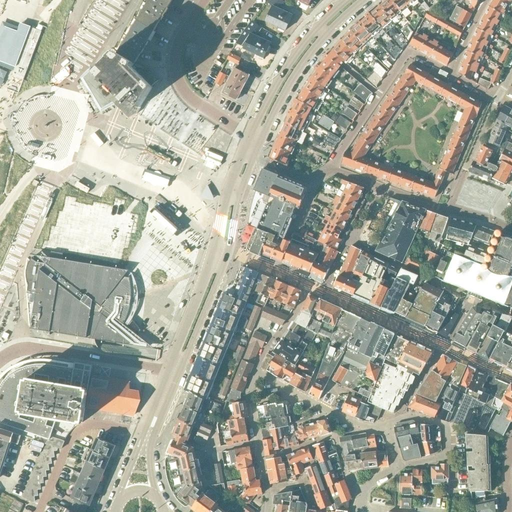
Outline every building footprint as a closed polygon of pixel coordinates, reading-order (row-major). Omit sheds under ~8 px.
[(167,7),(171,0),(149,0),(148,4),(163,13),(166,8),(168,9),(169,8),(167,7)] [(282,0),(271,0),(269,2),(273,6),(267,19),(278,25),(278,26),(286,30),(293,15),(277,8),(278,6),(283,1),(284,1),(282,0)] [(387,0),(380,6),(392,20),(398,15),(397,13),(400,11),(391,0),(387,0)] [(407,5),(410,3),(407,0),(391,0),(400,11),(401,13),(408,7),(407,5)] [(441,3),(440,0),(429,8),(430,8),(429,11),(433,13),(444,6),(441,3)] [(510,5),(509,4),(502,0),(493,0),(490,6),(502,14),(505,11),(506,12),(510,5)] [(426,11),(430,8),(429,8),(428,6),(425,2),(421,4),(426,11)] [(138,21),(154,31),(160,20),(162,21),(160,19),(163,13),(148,4),(138,21)] [(470,16),(475,8),(474,7),(472,4),(467,12),(464,10),(456,6),(449,19),(457,23),(465,27),(470,16)] [(390,18),(392,20),(380,6),(371,14),(382,28),(389,23),(387,21),(390,18)] [(504,15),(502,14),(490,6),(484,18),(496,25),(497,24),(499,21),(501,22),(504,15)] [(436,23),(439,17),(428,11),(425,17),(436,23)] [(382,29),(382,28),(371,14),(369,12),(365,15),(367,17),(361,22),(373,36),(379,31),(378,29),(380,27),(382,29)] [(411,24),(414,29),(419,21),(415,17),(411,24)] [(447,29),(450,23),(439,17),(436,23),(447,29)] [(478,29),(491,35),(493,31),(495,32),(499,25),(497,24),(496,25),(484,18),(478,29)] [(27,84),(45,28),(16,19),(12,31),(7,30),(0,51),(0,57),(19,64),(13,79),(27,84)] [(373,37),(373,36),(361,22),(359,20),(355,23),(357,26),(351,32),(362,43),(364,45),(370,39),(368,38),(371,35),(373,37)] [(148,41),(154,31),(138,21),(128,37),(144,47),(147,41),(149,42),(148,41)] [(247,31),(237,44),(258,54),(258,55),(266,59),(273,44),(258,37),(259,34),(263,29),(264,29),(254,22),(247,31)] [(463,31),(450,23),(447,29),(461,36),(463,31)] [(408,42),(413,32),(407,25),(399,31),(408,42)] [(473,40),(486,46),(488,42),(490,43),(493,36),(491,35),(478,29),(473,40)] [(421,50),(427,39),(428,37),(424,34),(422,36),(417,33),(418,31),(418,30),(410,44),(421,50)] [(359,46),(362,43),(351,32),(342,41),(355,53),(361,48),(359,46)] [(397,32),(391,39),(401,50),(406,43),(397,32)] [(130,60),(135,63),(141,53),(142,54),(142,53),(140,52),(144,47),(128,37),(124,44),(120,42),(118,41),(115,48),(114,48),(114,49),(115,49),(115,50),(117,52),(125,58),(130,60)] [(433,42),(427,39),(421,50),(432,56),(438,45),(439,42),(434,40),(433,42)] [(486,46),(473,40),(468,51),(482,57),(483,53),(485,54),(488,48),(486,46)] [(355,54),(355,53),(342,41),(332,51),(344,61),(346,63),(352,57),(350,55),(353,52),(355,54)] [(399,52),(390,41),(384,48),(394,60),(399,52)] [(454,54),(438,45),(432,56),(447,65),(454,54)] [(506,48),(503,55),(508,57),(511,50),(506,48)] [(484,57),(482,57),(468,51),(463,63),(478,68),(479,64),(481,65),(484,57)] [(125,58),(117,52),(96,72),(90,69),(84,75),(83,76),(87,81),(112,105),(115,103),(129,118),(137,113),(147,97),(153,87),(152,86),(156,83),(160,81),(149,71),(143,77),(132,67),(135,64),(134,64),(135,63),(130,60),(125,58)] [(243,52),(241,57),(249,61),(251,57),(250,55),(243,52)] [(223,82),(227,83),(228,80),(243,88),(249,75),(247,74),(250,69),(238,64),(241,59),(230,53),(227,59),(237,64),(230,77),(220,72),(215,83),(221,86),(223,82)] [(332,76),(334,78),(340,71),(338,70),(341,66),(328,56),(326,54),(323,58),(325,60),(320,66),(332,76)] [(60,55),(54,81),(67,84),(73,58),(60,55)] [(223,61),(216,55),(212,60),(214,62),(219,65),(223,61)] [(508,57),(503,55),(500,62),(505,64),(508,57)] [(373,70),(382,79),(382,78),(386,71),(374,60),(370,67),(373,70)] [(476,72),(478,68),(463,63),(460,74),(470,80),(474,71),(476,72)] [(417,77),(421,69),(411,64),(407,70),(417,77)] [(330,80),(332,76),(320,66),(317,65),(314,69),(317,70),(312,77),(325,86),(325,87),(327,88),(332,81),(330,80)] [(497,68),(494,75),(499,77),(502,70),(497,68)] [(421,69),(417,77),(415,80),(425,86),(431,75),(421,69)] [(382,79),(373,70),(365,78),(376,88),(377,87),(376,85),(380,81),(381,80),(382,79)] [(411,87),(415,80),(417,77),(407,70),(401,80),(411,87)] [(441,81),(431,75),(425,86),(435,91),(441,81)] [(499,77),(494,75),(491,83),(496,85),(499,77)] [(323,90),(325,87),(325,86),(312,77),(305,88),(321,98),(325,91),(323,90)] [(488,89),(491,83),(489,83),(490,82),(480,78),(478,84),(488,89)] [(236,100),(243,88),(228,80),(227,83),(222,93),(236,100)] [(411,87),(401,80),(394,89),(405,96),(411,87)] [(445,97),(451,86),(441,81),(435,91),(445,97)] [(372,93),(360,83),(353,93),(366,102),(367,101),(367,100),(370,94),(372,94),(372,93)] [(455,102),(461,92),(451,86),(445,97),(455,102)] [(295,98),(314,109),(318,102),(316,101),(318,97),(321,99),(321,98),(305,88),(298,99),(296,98),(295,98)] [(398,106),(405,96),(394,89),(388,99),(398,106)] [(465,108),(471,97),(461,92),(455,102),(465,108)] [(14,134),(17,139),(19,143),(22,147),(25,151),(34,140),(43,106),(40,95),(37,95),(31,97),(29,99),(26,101),(23,103),(19,108),(18,111),(17,113),(15,112),(12,115),(10,120),(12,123),(14,123),(14,128),(14,134)] [(353,97),(349,103),(359,110),(363,104),(353,97)] [(481,103),(471,97),(465,108),(464,112),(476,117),(481,103)] [(314,109),(295,98),(293,102),(296,104),(292,111),(289,109),(289,110),(308,120),(312,113),(310,111),(312,108),(314,109)] [(392,116),(398,106),(388,99),(381,108),(392,116)] [(347,106),(342,113),(352,120),(357,114),(347,106)] [(511,110),(505,106),(498,119),(509,126),(511,127),(511,110)] [(392,116),(381,108),(375,118),(385,125),(392,116)] [(308,120),(289,110),(287,114),(290,115),(286,123),(303,131),(306,124),(304,123),(306,119),(308,120)] [(476,117),(464,112),(459,123),(471,128),(476,117)] [(334,121),(324,115),(319,123),(329,130),(334,121)] [(340,115),(336,122),(346,129),(351,123),(340,115)] [(385,125),(375,118),(368,128),(379,135),(385,125)] [(505,148),(502,155),(508,143),(509,141),(503,139),(509,126),(498,119),(487,141),(505,148)] [(280,135),(297,142),(301,135),(298,134),(300,130),(302,132),(303,131),(286,123),(280,135)] [(471,128),(459,123),(455,133),(467,138),(471,128)] [(379,135),(368,128),(362,137),(372,144),(379,135)] [(338,141),(339,142),(341,140),(340,139),(329,133),(323,142),(334,148),(338,141)] [(467,138),(455,133),(450,144),(462,149),(467,138)] [(275,146),(292,154),(296,146),(293,145),(295,142),(297,143),(297,142),(280,135),(275,146)] [(314,137),(312,142),(320,146),(322,147),(324,143),(323,142),(322,142),(323,142),(314,137)] [(356,146),(366,153),(372,144),(362,137),(356,146)] [(322,147),(318,153),(328,159),(332,151),(333,151),(335,149),(324,143),(322,147)] [(496,167),(511,175),(511,172),(511,144),(508,143),(502,155),(497,166),(496,167)] [(445,157),(457,162),(462,149),(450,144),(445,157)] [(482,145),(476,161),(484,165),(484,166),(486,166),(488,162),(487,162),(493,150),(482,145)] [(292,154),(275,146),(270,158),(287,165),(290,158),(288,157),(290,153),(292,154)] [(351,153),(359,155),(364,157),(366,153),(356,146),(351,153)] [(341,163),(355,168),(359,155),(351,153),(346,151),(341,163)] [(373,160),(364,157),(359,155),(355,168),(368,173),(373,160)] [(452,174),(457,162),(445,157),(440,169),(446,172),(452,174)] [(386,165),(373,160),(368,173),(381,178),(386,165)] [(484,165),(476,161),(474,160),(469,171),(480,175),(484,166),(484,165)] [(506,184),(511,175),(496,167),(497,166),(488,162),(486,166),(495,171),(491,177),(506,184)] [(395,183),(399,170),(386,165),(381,178),(395,183)] [(490,180),(491,177),(495,171),(486,166),(484,166),(480,175),(490,180)] [(443,179),(446,172),(440,169),(437,174),(434,183),(426,180),(422,192),(435,197),(443,179)] [(408,187),(413,175),(399,170),(395,183),(408,187)] [(426,180),(413,175),(408,187),(422,192),(426,180)] [(308,187),(284,177),(281,184),(276,182),(270,196),(266,204),(256,229),(259,230),(260,229),(262,230),(269,233),(276,236),(277,233),(284,236),(292,215),(293,215),(296,207),(300,209),(308,187)] [(344,191),(364,202),(367,195),(364,194),(367,189),(349,182),(343,180),(341,183),(347,186),(344,191)] [(212,198),(213,195),(209,186),(207,185),(204,196),(212,198)] [(337,196),(335,199),(359,212),(364,202),(344,191),(341,198),(337,196)] [(359,212),(335,199),(333,203),(337,205),(334,211),(354,221),(359,212)] [(415,236),(418,228),(427,210),(403,202),(385,235),(382,234),(375,247),(375,248),(375,249),(375,250),(376,250),(403,262),(415,236)] [(427,210),(418,228),(427,231),(425,237),(429,239),(438,214),(427,210)] [(354,221),(334,211),(331,217),(327,215),(325,219),(349,231),(354,221)] [(449,218),(438,214),(429,239),(440,242),(443,235),(449,218)] [(472,236),(476,225),(451,218),(447,235),(470,241),(472,236)] [(339,238),(341,239),(343,236),(346,237),(349,231),(325,219),(323,223),(327,225),(324,231),(339,238)] [(494,232),(476,225),(472,236),(476,237),(475,239),(486,243),(486,242),(490,243),(494,232)] [(257,237),(252,248),(250,252),(260,256),(262,252),(269,233),(262,230),(260,229),(259,230),(256,229),(253,236),(257,237)] [(342,239),(341,239),(339,238),(324,231),(319,241),(324,244),(336,250),(342,239)] [(290,243),(303,248),(308,238),(294,232),(290,243)] [(511,307),(511,237),(508,236),(505,235),(503,235),(501,234),(501,233),(500,232),(499,232),(498,233),(497,233),(490,250),(487,260),(485,263),(456,251),(454,254),(448,251),(445,259),(442,258),(438,265),(433,276),(442,279),(442,280),(470,290),(468,294),(478,297),(479,294),(511,308),(511,307)] [(272,256),(280,237),(276,236),(269,233),(262,252),(272,256)] [(280,237),(272,256),(283,261),(289,244),(279,240),(280,237)] [(296,266),(310,272),(319,254),(311,251),(315,241),(308,238),(296,266)] [(490,250),(470,242),(466,252),(487,260),(490,250)] [(296,266),(303,248),(290,243),(289,244),(283,261),(296,266)] [(336,250),(324,244),(319,254),(310,272),(324,279),(339,252),(336,250)] [(349,280),(360,254),(362,250),(352,245),(334,286),(354,295),(359,284),(349,280)] [(438,265),(442,258),(442,257),(435,254),(424,249),(420,260),(425,262),(426,260),(426,261),(438,265)] [(130,304),(131,302),(131,298),(131,296),(131,294),(131,292),(131,289),(131,287),(130,285),(130,282),(129,278),(124,277),(129,270),(62,259),(63,253),(52,251),(51,257),(47,257),(46,263),(36,261),(33,258),(33,257),(32,258),(30,260),(29,262),(29,263),(28,265),(27,267),(27,269),(26,271),(26,273),(26,275),(26,277),(27,278),(27,280),(27,282),(28,284),(28,292),(35,293),(30,329),(42,331),(50,334),(144,347),(156,349),(123,323),(125,320),(126,318),(127,316),(128,314),(128,311),(129,309),(130,307),(130,304)] [(349,280),(359,284),(358,284),(359,285),(372,256),(364,251),(362,255),(360,254),(349,280)] [(358,284),(359,284),(354,295),(370,302),(374,292),(376,293),(379,287),(380,287),(381,284),(387,287),(389,282),(382,279),(389,264),(372,256),(359,285),(358,284)] [(425,262),(420,260),(409,256),(406,264),(421,270),(425,262)] [(382,279),(389,282),(392,277),(395,279),(399,269),(389,264),(382,279)] [(242,267),(233,288),(237,291),(249,296),(250,295),(252,295),(254,291),(256,292),(256,291),(263,274),(246,268),(242,267)] [(414,286),(419,276),(402,269),(401,270),(397,279),(392,289),(391,292),(390,291),(382,307),(395,312),(409,283),(414,286)] [(269,297),(276,280),(263,274),(256,291),(269,297)] [(423,278),(419,276),(414,286),(409,283),(395,312),(407,317),(422,288),(419,286),(423,278)] [(397,279),(395,279),(392,277),(389,282),(387,287),(381,284),(380,287),(379,287),(376,293),(374,292),(370,302),(382,307),(390,291),(391,292),(392,289),(397,279)] [(276,280),(269,297),(282,302),(289,285),(276,280)] [(426,326),(443,292),(444,290),(427,281),(425,283),(422,288),(407,317),(426,326)] [(289,285),(282,302),(295,307),(302,291),(289,285)] [(225,292),(219,308),(241,317),(249,296),(237,291),(235,296),(225,292)] [(448,295),(443,292),(426,326),(438,332),(447,315),(450,309),(453,310),(460,299),(455,296),(451,304),(445,300),(448,295)] [(301,311),(294,322),(302,326),(306,328),(309,329),(312,321),(310,321),(320,299),(310,294),(301,311)] [(312,321),(309,329),(316,333),(318,334),(319,332),(331,338),(343,310),(320,299),(310,321),(312,321)] [(255,305),(251,317),(256,319),(259,312),(261,308),(258,307),(255,305)] [(266,318),(270,308),(265,306),(261,316),(266,318)] [(454,340),(467,347),(485,312),(484,312),(486,309),(475,306),(474,306),(472,307),(462,324),(454,340)] [(219,308),(212,325),(234,333),(239,322),(247,325),(246,329),(252,331),(255,323),(249,321),(240,317),(241,317),(219,308)] [(276,311),(270,308),(266,318),(272,321),(276,311)] [(161,323),(164,314),(152,309),(148,317),(161,323)] [(485,312),(467,347),(479,353),(500,313),(486,309),(484,312),(485,312)] [(362,318),(343,310),(331,338),(324,358),(327,359),(340,333),(337,331),(339,327),(345,330),(343,333),(341,339),(336,349),(344,352),(348,343),(350,344),(356,330),(358,327),(362,318)] [(272,321),(277,323),(281,313),(276,311),(272,321)] [(289,316),(281,313),(277,323),(282,325),(289,316)] [(500,313),(479,353),(489,359),(505,330),(498,326),(502,314),(500,313)] [(511,318),(511,316),(502,314),(498,326),(505,330),(511,334),(511,333),(511,324),(510,323),(511,318)] [(371,323),(362,318),(358,327),(356,330),(350,344),(348,349),(358,354),(359,351),(360,349),(355,346),(358,338),(363,340),(371,323)] [(301,337),(306,328),(302,326),(294,322),(289,330),(301,337)] [(385,329),(372,323),(360,349),(359,351),(358,354),(348,349),(341,366),(349,370),(344,378),(348,380),(346,384),(365,373),(370,362),(372,357),(385,329)] [(212,325),(205,341),(227,350),(234,333),(212,325)] [(324,358),(323,360),(330,363),(336,349),(341,339),(343,333),(345,330),(339,327),(337,331),(340,333),(327,359),(324,358)] [(307,328),(306,328),(301,337),(301,338),(312,343),(313,340),(316,333),(309,329),(307,328)] [(382,367),(384,363),(383,361),(395,334),(385,329),(372,357),(370,362),(382,367)] [(296,346),(298,343),(299,342),(301,338),(301,337),(289,330),(284,338),(291,343),(296,346)] [(511,333),(511,334),(505,330),(489,359),(490,359),(508,368),(511,359),(511,333)] [(255,331),(250,343),(256,345),(261,334),(255,331)] [(256,345),(260,347),(262,348),(267,336),(261,334),(256,345)] [(397,335),(386,360),(393,363),(398,366),(411,341),(397,335)] [(283,340),(274,352),(276,354),(287,360),(296,365),(303,353),(306,348),(307,350),(310,345),(312,343),(301,338),(299,342),(298,343),(300,344),(297,349),(283,340)] [(321,344),(313,340),(312,343),(310,345),(319,349),(321,344)] [(205,341),(199,357),(221,366),(227,350),(205,341)] [(414,372),(419,375),(420,375),(434,351),(411,341),(398,366),(397,369),(396,370),(402,372),(405,367),(409,370),(407,372),(413,375),(414,372)] [(260,347),(256,345),(250,343),(248,349),(258,352),(260,347)] [(236,353),(242,356),(245,348),(239,345),(236,353)] [(258,352),(248,349),(246,354),(255,358),(258,352)] [(330,363),(323,360),(318,373),(330,378),(344,352),(336,349),(330,363)] [(239,363),(242,356),(236,353),(233,361),(239,363)] [(255,358),(246,354),(243,360),(253,364),(255,358)] [(269,368),(275,372),(277,369),(280,371),(287,360),(276,354),(274,357),(268,354),(264,361),(261,367),(267,371),(269,368)] [(444,355),(433,371),(442,377),(441,379),(447,381),(445,385),(451,388),(453,384),(450,383),(453,377),(452,376),(459,363),(444,355)] [(199,357),(192,373),(214,382),(221,366),(199,357)] [(231,391),(241,395),(242,392),(253,364),(243,360),(231,391)] [(277,369),(275,372),(273,374),(282,379),(285,374),(293,378),(297,370),(299,367),(296,365),(287,360),(280,371),(277,369)] [(297,370),(312,377),(316,368),(308,364),(307,366),(302,363),(303,362),(299,360),(296,365),(299,367),(297,370)] [(370,362),(365,373),(367,377),(368,377),(376,381),(382,367),(370,362)] [(0,382),(0,427),(62,448),(63,445),(63,444),(65,439),(66,437),(67,435),(67,434),(68,433),(69,432),(69,431),(70,430),(71,429),(72,428),(73,427),(74,426),(75,425),(76,424),(77,424),(78,423),(79,422),(81,421),(83,421),(91,366),(75,363),(74,368),(59,365),(49,364),(44,363),(40,363),(36,364),(32,364),(27,365),(18,368),(10,373),(1,381),(0,382)] [(395,414),(419,375),(414,372),(413,375),(407,372),(409,370),(405,367),(402,372),(396,370),(397,369),(384,363),(382,367),(376,381),(374,387),(369,398),(368,402),(371,404),(382,408),(395,414)] [(459,387),(467,366),(459,363),(452,376),(453,377),(450,383),(453,384),(459,387)] [(332,380),(344,387),(346,384),(348,380),(344,378),(349,370),(341,366),(332,380)] [(465,394),(476,370),(467,366),(459,387),(453,384),(451,388),(442,403),(440,407),(453,411),(456,406),(453,404),(459,391),(464,392),(462,396),(464,397),(466,394),(465,394)] [(305,392),(312,377),(297,370),(293,378),(289,383),(305,392)] [(461,405),(453,423),(463,424),(476,429),(477,426),(485,430),(496,409),(499,411),(501,408),(504,402),(502,401),(503,400),(489,394),(482,391),(489,376),(476,370),(465,394),(466,394),(461,405)] [(442,403),(451,388),(445,385),(447,381),(441,379),(442,377),(433,371),(417,394),(430,398),(442,403)] [(207,399),(214,382),(192,373),(185,390),(191,392),(205,398),(207,399)] [(330,378),(318,373),(317,378),(327,383),(330,378)] [(367,377),(365,373),(346,384),(344,387),(351,390),(352,390),(368,377),(367,377)] [(93,375),(87,408),(99,410),(124,414),(127,405),(130,391),(129,381),(125,380),(93,375)] [(482,391),(489,394),(496,379),(489,376),(482,391)] [(223,386),(229,388),(232,380),(226,378),(223,386)] [(327,383),(317,378),(315,382),(309,394),(319,399),(327,383)] [(505,396),(511,385),(496,379),(489,394),(503,400),(500,399),(502,395),(505,396)] [(500,399),(503,400),(502,401),(504,402),(501,408),(503,409),(502,411),(504,412),(507,410),(511,412),(511,383),(511,384),(511,385),(505,396),(502,395),(500,399)] [(361,387),(358,393),(369,398),(374,387),(371,385),(370,387),(368,391),(361,387)] [(225,396),(229,388),(223,386),(220,394),(225,396)] [(352,390),(351,390),(342,412),(355,417),(361,402),(362,400),(354,397),(356,392),(352,390)] [(241,395),(231,391),(227,401),(233,403),(242,402),(241,395)] [(205,398),(191,392),(185,406),(200,412),(205,398)] [(409,407),(422,412),(430,398),(417,394),(409,407)] [(422,412),(435,417),(440,407),(442,403),(430,398),(422,412)] [(230,416),(230,420),(244,417),(244,418),(249,417),(246,401),(242,402),(233,403),(235,415),(230,416)] [(373,423),(375,419),(367,416),(369,410),(371,406),(361,402),(355,417),(364,421),(373,423)] [(277,403),(269,405),(265,405),(267,418),(272,416),(279,415),(280,415),(280,416),(288,414),(286,406),(284,404),(277,405),(277,403)] [(371,404),(371,406),(369,410),(379,414),(382,408),(371,404)] [(260,419),(267,418),(265,405),(257,407),(260,419)] [(200,412),(185,406),(179,420),(194,426),(200,412)] [(453,411),(440,407),(435,417),(446,421),(449,422),(453,411)] [(367,416),(375,419),(377,420),(379,414),(369,410),(367,416)] [(504,412),(502,411),(500,415),(497,414),(491,427),(496,430),(504,435),(511,421),(511,412),(507,410),(504,412)] [(279,415),(272,416),(272,421),(268,422),(269,428),(270,428),(270,430),(284,428),(284,427),(292,425),(290,416),(288,414),(280,416),(280,415),(279,415)] [(230,430),(231,430),(246,427),(246,426),(246,427),(244,418),(244,417),(230,420),(228,420),(230,430)] [(188,440),(194,426),(179,420),(174,434),(177,435),(186,439),(188,440)] [(318,422),(322,435),(332,433),(329,421),(326,420),(318,422)] [(269,428),(268,422),(265,423),(266,427),(261,428),(263,440),(272,439),(270,430),(270,428),(269,428)] [(310,439),(322,435),(318,422),(306,425),(309,437),(310,439)] [(409,430),(410,433),(412,432),(412,434),(419,433),(418,423),(404,426),(405,431),(409,430)] [(296,432),(299,442),(304,440),(304,438),(309,437),(306,425),(300,427),(299,429),(299,432),(296,432)] [(432,425),(420,425),(422,441),(433,441),(432,425)] [(405,431),(404,426),(395,428),(397,438),(410,435),(410,433),(409,430),(405,431)] [(249,441),(246,427),(231,430),(232,438),(226,439),(227,445),(249,441)] [(207,440),(210,433),(199,428),(196,435),(207,440)] [(284,440),(286,440),(285,437),(284,428),(270,430),(272,439),(273,444),(284,441),(284,440)] [(285,437),(286,440),(284,440),(284,441),(273,444),(274,450),(299,445),(299,442),(296,432),(293,434),(294,435),(290,436),(285,437)] [(13,437),(0,433),(0,475),(10,444),(11,444),(13,437)] [(368,442),(367,436),(366,433),(351,436),(355,454),(361,453),(370,452),(368,442)] [(471,448),(472,451),(473,451),(473,454),(487,453),(486,436),(467,434),(467,448),(471,448)] [(182,455),(195,452),(194,448),(185,444),(184,444),(185,441),(186,439),(177,435),(176,438),(175,440),(174,440),(169,452),(181,457),(182,455)] [(379,467),(388,466),(387,451),(378,452),(374,435),(367,436),(368,442),(370,452),(377,451),(377,452),(379,467)] [(400,448),(401,448),(410,445),(410,446),(413,445),(410,435),(397,438),(400,448)] [(355,454),(351,436),(340,438),(342,447),(344,455),(355,454)] [(92,449),(110,457),(116,445),(97,438),(92,449)] [(274,450),(273,444),(272,439),(263,440),(266,456),(275,454),(274,450)] [(313,446),(317,458),(319,463),(330,459),(338,456),(336,450),(328,454),(324,442),(313,446)] [(423,442),(426,456),(435,453),(432,442),(423,442)] [(45,443),(39,457),(50,456),(54,456),(53,448),(57,449),(57,447),(47,444),(45,443)] [(418,444),(413,445),(410,446),(410,445),(401,448),(404,460),(406,461),(421,457),(418,444)] [(287,456),(289,461),(290,466),(291,466),(297,463),(301,462),(302,464),(317,458),(313,446),(308,448),(308,447),(287,456)] [(238,470),(241,470),(241,469),(254,467),(254,466),(253,467),(252,460),(253,460),(250,447),(229,451),(231,463),(236,462),(238,470)] [(110,457),(92,449),(87,462),(105,469),(110,457)] [(361,459),(363,469),(368,468),(379,467),(377,453),(377,452),(377,451),(370,452),(361,453),(361,459)] [(473,454),(473,451),(472,451),(467,452),(468,466),(473,465),(487,465),(488,465),(490,465),(490,455),(487,455),(487,453),(473,454)] [(182,455),(181,457),(187,484),(179,495),(190,503),(191,502),(194,505),(203,493),(205,490),(201,488),(202,487),(203,487),(200,474),(202,474),(199,459),(197,459),(195,452),(182,455)] [(348,471),(363,469),(361,459),(361,453),(355,454),(344,455),(343,455),(347,466),(348,465),(348,471)] [(215,470),(214,464),(212,457),(206,458),(208,471),(215,470)] [(290,466),(289,461),(282,463),(281,458),(269,460),(267,463),(269,473),(292,468),(291,466),(290,466)] [(316,464),(319,474),(323,472),(324,476),(334,471),(333,468),(330,459),(319,463),(316,464)] [(48,468),(48,462),(36,464),(33,472),(45,469),(48,468)] [(105,469),(87,462),(82,474),(100,481),(105,469)] [(214,464),(215,470),(218,484),(224,483),(221,463),(214,464)] [(320,474),(319,474),(316,464),(307,468),(316,494),(326,490),(320,474)] [(448,464),(441,464),(442,467),(432,467),(432,478),(448,478),(448,464)] [(487,465),(473,465),(473,468),(475,468),(475,470),(469,471),(470,481),(488,478),(488,465),(487,465)] [(241,469),(241,470),(243,481),(240,481),(239,480),(235,481),(236,485),(245,484),(256,481),(254,467),(241,469)] [(296,479),(296,477),(292,468),(269,473),(271,484),(296,479)] [(45,469),(33,472),(30,477),(42,475),(46,475),(45,469)] [(415,487),(415,492),(415,496),(423,496),(423,469),(413,469),(413,474),(413,487),(415,487)] [(76,483),(80,472),(74,470),(71,481),(76,483)] [(329,487),(332,494),(338,492),(335,483),(339,482),(334,471),(324,476),(328,487),(329,487)] [(82,474),(77,485),(95,493),(100,481),(82,474)] [(401,492),(415,492),(415,487),(413,487),(413,474),(401,474),(401,492)] [(42,475),(30,477),(27,484),(39,482),(43,481),(42,475)] [(476,499),(485,497),(485,492),(489,491),(488,478),(470,481),(472,494),(473,500),(473,499),(476,499)] [(260,480),(256,481),(245,484),(247,489),(241,497),(249,503),(256,494),(263,493),(260,480)] [(345,480),(339,482),(335,483),(338,492),(343,502),(349,500),(352,498),(345,480)] [(39,482),(27,484),(25,491),(37,488),(40,488),(39,482)] [(222,483),(209,486),(223,497),(225,494),(222,483)] [(73,505),(85,511),(88,505),(90,505),(95,493),(77,485),(71,498),(76,500),(73,505)] [(275,496),(274,503),(283,505),(291,506),(291,502),(292,496),(292,492),(275,496)] [(338,492),(332,494),(337,509),(347,511),(349,500),(343,502),(338,492)] [(203,493),(194,505),(192,508),(197,511),(213,511),(217,506),(219,505),(203,493)] [(300,498),(292,496),(291,502),(291,506),(289,511),(306,511),(307,505),(307,503),(299,502),(300,498)] [(486,502),(485,497),(476,499),(477,511),(482,510),(482,511),(498,511),(497,499),(486,502)] [(401,498),(401,508),(414,508),(414,498),(401,498)] [(14,499),(12,504),(21,508),(24,503),(14,499)] [(283,505),(274,503),(274,504),(276,504),(275,511),(289,511),(291,506),(283,505)]
